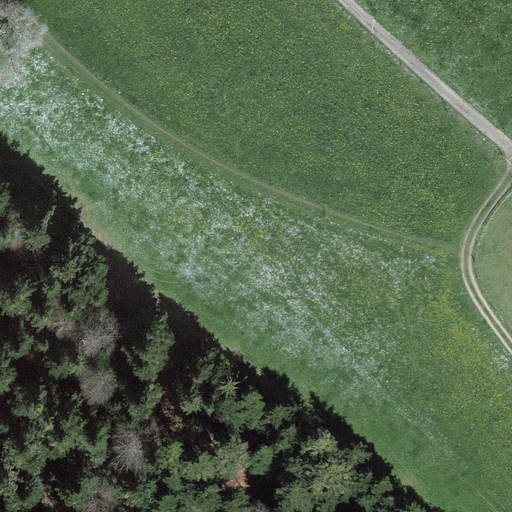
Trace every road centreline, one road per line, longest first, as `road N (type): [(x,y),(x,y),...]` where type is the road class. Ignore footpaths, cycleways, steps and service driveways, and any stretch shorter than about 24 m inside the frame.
road 1 (track): [(511,150),(347,0)]
road 2 (track): [(511,345),(466,271),(465,251),(511,181)]
